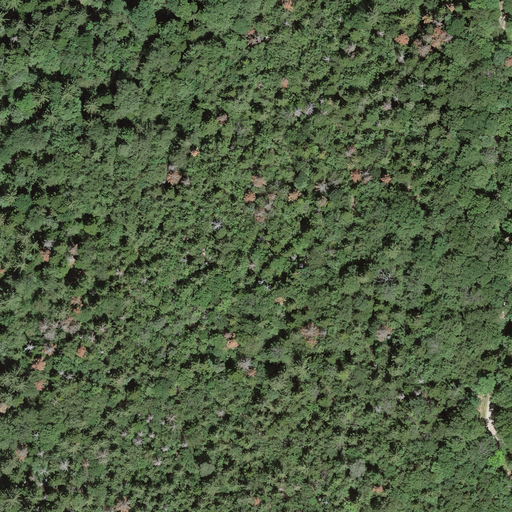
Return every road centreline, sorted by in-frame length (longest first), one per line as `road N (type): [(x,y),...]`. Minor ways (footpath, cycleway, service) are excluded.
road 1 (track): [(507,0),(498,143),(511,260)]
road 2 (track): [(511,272),(491,410),(497,438),(511,447)]
